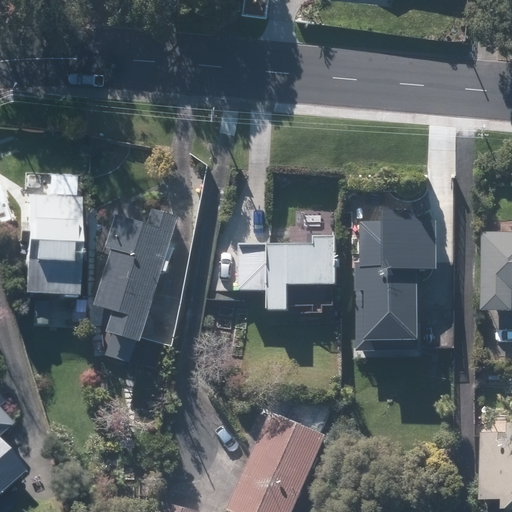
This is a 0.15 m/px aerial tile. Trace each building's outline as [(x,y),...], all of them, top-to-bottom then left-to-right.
[(6,189),(0,191),(0,227),(17,222),(6,189)] [(85,195),(30,194),(29,292),(84,293),(85,195)] [(153,340),(183,214),(158,208),(154,223),(119,215),(111,247),(118,249),(104,304),(123,309),(118,332),(153,340)] [(376,291),(377,336),(426,335),(425,266),(443,266),(442,218),(423,219),(422,211),(389,212),(389,219),(375,219),(375,220),(363,220),(364,291),(376,291)] [(511,230),(489,230),(488,284),(491,284),(491,308),(511,308),(511,230)] [(321,242),(240,241),(239,287),(276,288),(275,306),(293,306),(294,280),(340,281),(341,234),(321,233),(321,242)] [(0,493),(30,467),(1,435),(17,420),(3,404),(8,399),(0,390),(0,493)] [(250,511),(301,511),(333,433),(275,411),(237,507),(250,511)] [(511,430),(485,431),(484,496),(511,496),(511,430)] [(211,511),(165,501),(162,511),(211,511)]
